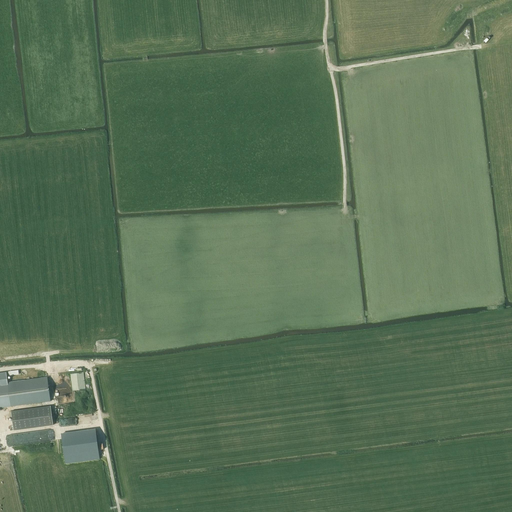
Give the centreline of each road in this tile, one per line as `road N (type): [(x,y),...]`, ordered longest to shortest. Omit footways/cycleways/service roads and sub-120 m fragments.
road 1 (unknown): [(84,363),(327,335)]
road 2 (unclassified): [(120,511),(84,363),(0,369)]
